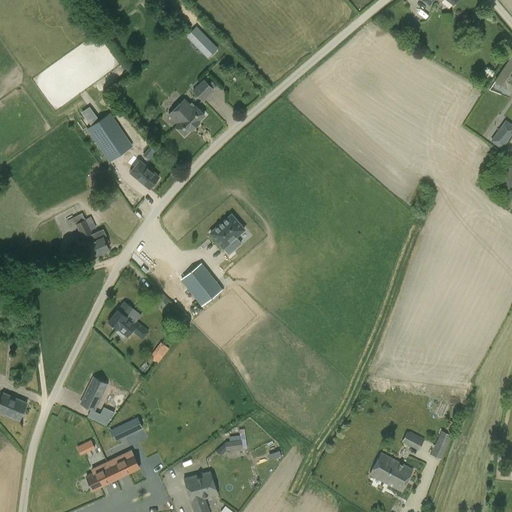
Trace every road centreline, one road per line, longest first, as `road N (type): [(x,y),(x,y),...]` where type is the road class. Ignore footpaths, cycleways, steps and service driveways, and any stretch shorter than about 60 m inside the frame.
road 1 (unclassified): [(387,0),(214,149),(123,257),(46,409),(23,511)]
road 2 (track): [(46,409),(26,299),(15,282)]
